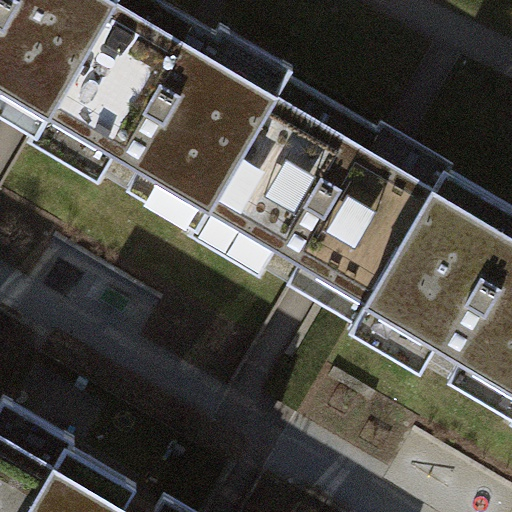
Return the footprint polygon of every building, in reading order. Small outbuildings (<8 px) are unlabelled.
[(0,0),(0,106),(19,118),(34,127),(109,0),(0,0)] [(194,222),(291,62),(186,0),(109,0),(34,127),(194,222)] [(355,318),(452,158),(406,131),(291,62),(194,222),(315,295),(355,318)] [(511,411),(511,194),(452,158),(355,318),(511,411)] [(0,511),(25,511),(72,434),(0,391),(0,511)] [(202,511),(197,509),(72,434),(25,511),(202,511)]
